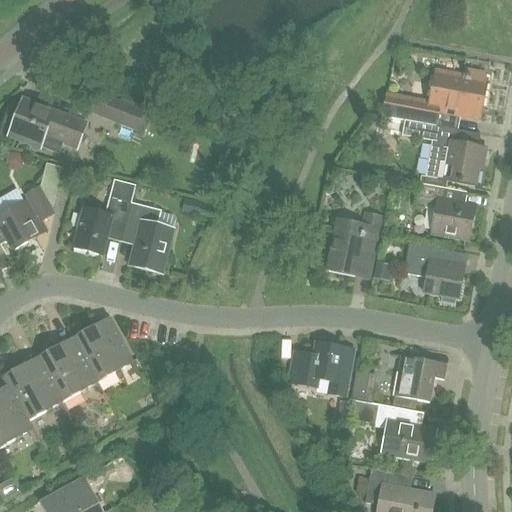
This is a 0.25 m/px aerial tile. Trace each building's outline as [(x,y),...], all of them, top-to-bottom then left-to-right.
[(386,98),(383,113),(383,117),(405,121),(436,127),(439,112),(472,118),(474,106),(482,107),(486,84),(484,83),(486,75),(465,71),(463,79),(435,74),(429,106),(413,103),(386,98)] [(98,95),(92,112),(137,130),(143,113),(98,95)] [(45,137),(63,144),(76,149),(86,125),(23,101),(8,137),(40,149),(45,137)] [(480,135),(436,127),(405,121),(402,136),(437,142),(436,147),(449,150),(446,165),(443,164),(440,181),(421,177),(420,185),(446,190),(447,182),(476,187),(480,162),(484,163),(486,150),(478,148),(480,135)] [(60,169),(46,166),(44,172),(58,176),(60,169)] [(123,235),(124,234),(131,205),(132,203),(136,187),(114,182),(105,216),(84,210),(74,250),(102,257),(109,232),(123,235)] [(443,204),(446,190),(420,185),(415,208),(435,212),(431,233),(470,240),(475,210),(443,204)] [(13,252),(36,239),(47,233),(41,223),(55,215),(40,189),(26,197),(29,202),(18,208),(18,207),(0,217),(0,245),(1,247),(8,243),(13,252)] [(131,205),(124,234),(138,238),(131,265),(162,273),(173,234),(157,230),(161,212),(131,205)] [(214,207),(205,205),(202,217),(212,219),(214,207)] [(328,271),(356,276),(368,279),(380,220),(366,217),(364,231),(337,225),(328,271)] [(467,256),(409,245),(403,275),(426,279),(423,294),(442,298),(441,303),(455,306),(456,300),(459,301),(467,256)] [(73,340),(98,384),(133,365),(108,320),(73,340)] [(63,404),(98,384),(73,340),(38,359),(63,404)] [(345,399),(350,370),(354,351),(342,349),(316,344),(313,358),(294,355),(289,384),(309,388),(310,381),(329,384),(327,396),(345,399)] [(401,358),(394,398),(429,405),(434,380),(444,382),(447,366),(401,358)] [(28,423),(63,404),(38,359),(2,379),(7,387),(28,423)] [(356,374),(354,383),(351,401),(363,403),(371,404),(376,377),(356,374)] [(0,449),(33,432),(28,423),(7,387),(0,391),(0,449)] [(340,403),(338,412),(348,414),(350,405),(340,403)] [(379,407),(375,429),(387,431),(382,455),(429,464),(435,432),(409,427),(412,413),(379,407)] [(38,443),(32,432),(28,434),(34,445),(38,443)] [(371,470),(365,501),(380,504),(378,511),(430,511),(434,496),(401,490),(403,476),(371,470)] [(369,481),(359,479),(356,497),(366,499),(369,481)] [(44,511),(102,511),(84,480),(40,504),(44,511)]
